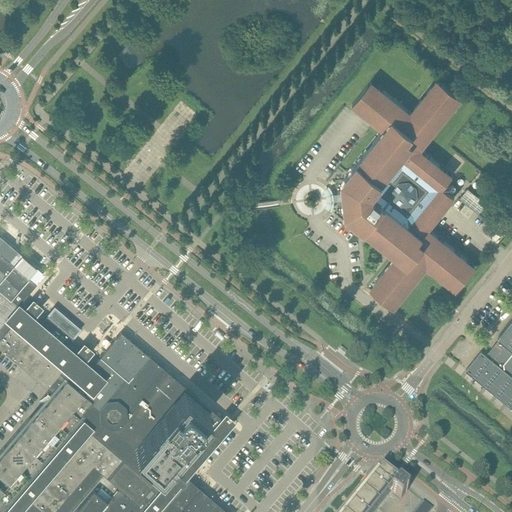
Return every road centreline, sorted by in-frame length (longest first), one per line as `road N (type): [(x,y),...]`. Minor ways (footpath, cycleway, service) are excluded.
road 1 (tertiary): [(367,399),(158,238),(11,109)]
road 2 (tertiary): [(0,134),(352,412)]
road 3 (unclassified): [(511,257),(395,404)]
road 4 (secondary): [(10,99),(42,51),(94,0)]
